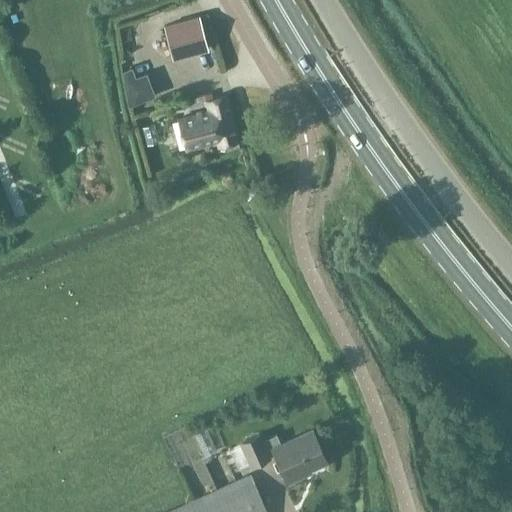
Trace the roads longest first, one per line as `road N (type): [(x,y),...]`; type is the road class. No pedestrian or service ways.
road 1 (primary): [(511,327),(377,158),(276,0)]
road 2 (unclassified): [(511,267),(320,0)]
road 3 (unclassified): [(229,0),(301,120),(306,144)]
